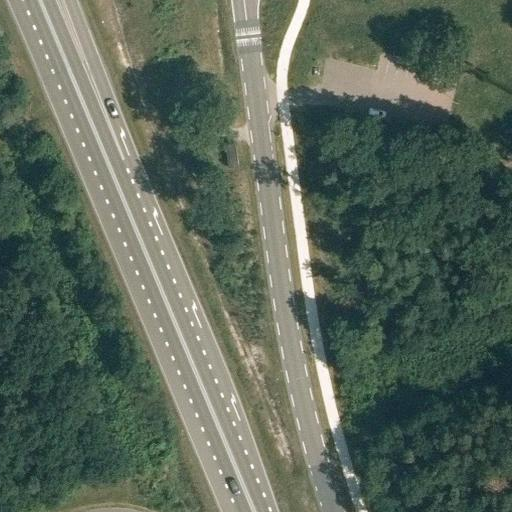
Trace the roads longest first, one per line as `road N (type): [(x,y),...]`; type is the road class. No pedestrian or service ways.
road 1 (tertiary): [(334,511),(292,350),(244,0)]
road 2 (trunk): [(109,168),(245,492)]
road 3 (trunk): [(39,0),(109,168)]
road 4 (trunk): [(109,168),(63,0)]
